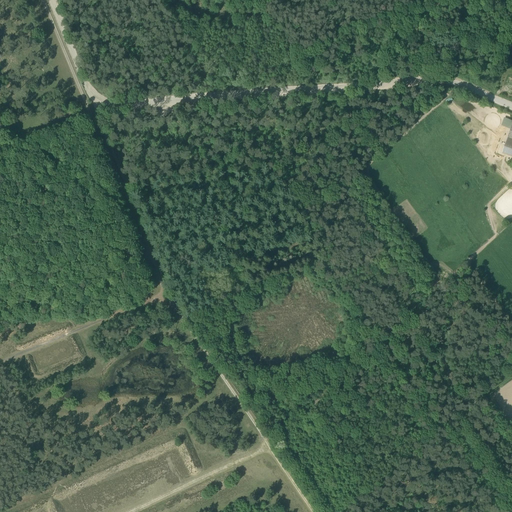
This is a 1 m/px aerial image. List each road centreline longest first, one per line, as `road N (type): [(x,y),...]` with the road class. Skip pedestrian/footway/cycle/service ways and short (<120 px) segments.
road 1 (track): [(52,0),(93,102),(442,79),(418,24)]
road 2 (track): [(44,0),(166,293),(268,445)]
road 3 (track): [(511,220),(302,409)]
road 4 (track): [(410,311),(453,372),(459,427),(511,508)]
road 5 (track): [(166,293),(0,364)]
road 6 (track): [(127,511),(268,445)]
